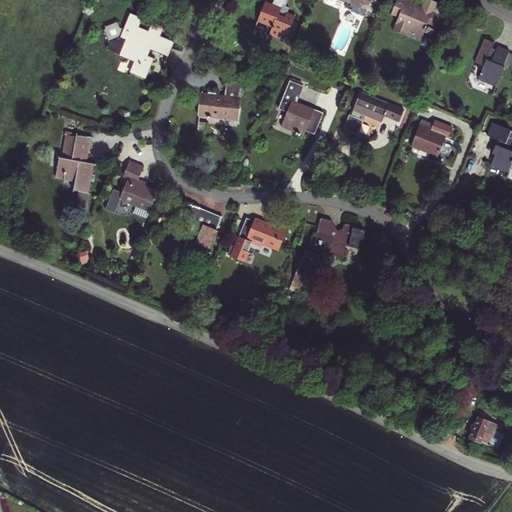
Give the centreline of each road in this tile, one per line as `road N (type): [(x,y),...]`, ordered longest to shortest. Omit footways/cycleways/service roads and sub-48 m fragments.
road 1 (residential): [(0,252),(511,476)]
road 2 (residential): [(219,0),(196,34),(158,128),(167,170),(204,193),(360,209),(400,237)]
road 3 (residential): [(400,237),(450,293),(511,336)]
